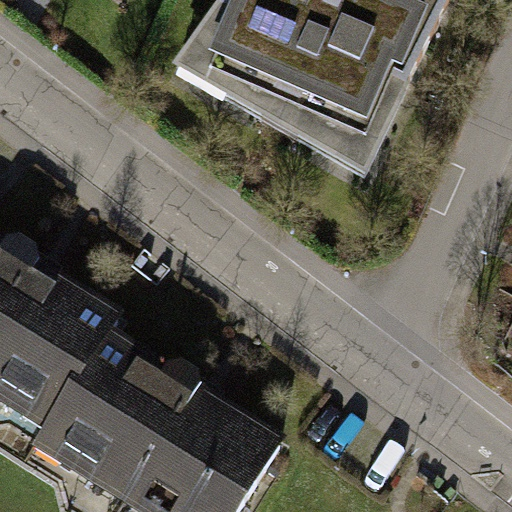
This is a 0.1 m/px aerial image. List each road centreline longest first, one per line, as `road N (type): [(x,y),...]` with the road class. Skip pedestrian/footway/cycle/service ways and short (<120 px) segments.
road 1 (residential): [(0,80),(371,366)]
road 2 (residential): [(511,88),(409,314),(371,366)]
road 3 (residential): [(371,366),(511,468)]
